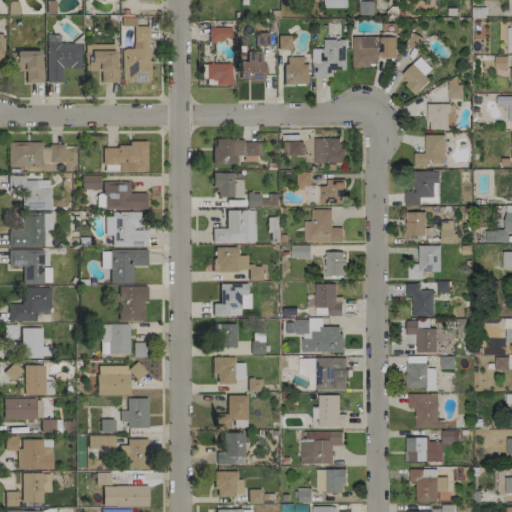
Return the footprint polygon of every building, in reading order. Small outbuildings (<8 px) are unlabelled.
[(345,0),(323,0),(324,8),(346,7),(345,0)] [(373,15),(373,1),(359,2),(359,15),(373,15)] [(148,82),(149,26),(133,26),(133,48),(121,48),(121,81),(148,82)] [(208,40),(230,40),(229,27),(208,27),(208,40)] [(379,41),(395,40),(395,32),(379,32),(379,41)] [(80,68),(80,42),(60,43),(59,34),(45,34),(46,82),(62,82),(61,68),(80,68)] [(278,36),(278,48),(289,48),(289,40),(289,36),(278,36)] [(351,36),(352,66),(378,65),(377,36),(351,36)] [(345,69),(345,39),(322,39),(322,48),(312,48),(312,77),(328,76),(328,70),(345,69)] [(380,41),(380,58),(396,57),(396,41),(380,41)] [(114,82),(115,44),(101,44),(101,51),(86,51),(85,70),(100,71),(100,82),(114,82)] [(41,50),(12,51),(13,71),(25,71),(25,83),(42,82),(41,50)] [(263,52),(246,52),(246,61),(239,61),(239,80),(262,81),(263,52)] [(284,84),(308,84),(308,63),(303,64),(303,56),(283,56),(284,84)] [(415,94),(429,81),(424,75),(431,69),(419,56),(399,76),(415,94)] [(506,56),(494,56),(494,68),(507,68),(506,56)] [(230,63),(205,63),(205,79),(214,79),(214,84),(229,84),(230,63)] [(447,98),(461,98),(461,82),(447,81),(447,98)] [(507,120),(511,120),(511,95),(496,95),(496,104),(507,105),(507,120)] [(454,104),(427,104),(427,129),(454,128),(454,104)] [(443,134),(423,134),(424,152),(413,153),(413,167),(426,166),(426,163),(444,162),(443,134)] [(313,162),(344,162),(344,147),(340,147),(340,138),(313,138),(313,162)] [(212,163),(238,164),(238,158),(261,158),(261,140),(213,140),(212,163)] [(7,165),(64,164),(63,145),(40,145),(40,141),(7,142),(7,165)] [(101,147),(102,165),(117,164),(117,171),(146,171),(145,141),(127,141),(127,147),(101,147)] [(303,141),(283,141),(282,155),(303,155),(303,141)] [(309,171),(296,171),(296,185),(309,185),(309,171)] [(419,205),(420,201),(437,201),(438,171),(410,171),(410,191),(404,190),(403,204),(419,205)] [(241,196),(242,173),(212,172),(211,188),(216,188),(216,196),(241,196)] [(49,208),(49,180),(24,179),(24,175),(7,175),(7,191),(21,192),(20,208),(49,208)] [(80,189),(99,189),(99,175),(80,175),(80,189)] [(319,186),(319,204),(344,204),(343,179),(325,179),(326,186),(319,186)] [(146,192),(128,192),(128,181),(103,181),(102,208),(146,209),(146,192)] [(246,205),(258,206),(259,193),(247,193),(246,205)] [(485,241),(508,242),(508,234),(511,233),(511,204),(505,205),(504,229),(485,229),(485,241)] [(253,243),(254,210),(225,209),(225,228),(211,228),(211,242),(253,243)] [(331,209),(311,209),(311,221),(303,221),(303,241),(342,241),(342,227),(330,227),(331,209)] [(405,236),(424,235),(424,212),(405,212),(405,236)] [(111,246),(146,246),(146,228),(139,228),(139,213),(104,213),(104,235),(111,235),(111,246)] [(22,214),(22,230),(7,230),(7,247),(43,246),(42,230),(51,229),(51,214),(22,214)] [(267,240),(277,241),(278,217),(268,217),(267,240)] [(454,242),(454,221),(440,220),(439,242),(454,242)] [(310,245),(291,244),(290,257),(309,258),(310,245)] [(439,272),(439,245),(418,245),(417,264),(408,264),(408,279),(421,279),(421,272),(439,272)] [(213,271),(248,271),(248,280),(260,280),(260,265),(246,266),(246,255),(236,255),(236,246),(212,246),(213,271)] [(7,265),(22,266),(21,283),(50,283),(50,267),(42,267),(42,250),(7,249),(7,265)] [(132,283),(131,266),(146,266),(146,250),(100,250),(100,268),(109,268),(109,283),(132,283)] [(511,250),(502,251),(502,270),(511,269),(511,250)] [(344,251),(324,252),(324,276),(345,275),(344,251)] [(248,283),(218,284),(219,303),(211,303),(211,316),(238,315),(238,308),(248,308),(248,283)] [(335,284),(314,283),(314,315),(341,315),(341,297),(335,296),(335,284)] [(433,290),(418,290),(418,283),(404,283),(404,296),(412,296),(411,315),(432,315),(433,290)] [(143,320),(143,301),(146,301),(146,286),(117,286),(118,320),(143,320)] [(49,287),(20,287),(20,303),(7,304),(7,321),(33,320),(33,314),(50,314),(49,287)] [(341,351),(341,326),(322,326),(322,318),(294,318),(294,334),(301,334),(301,352),(341,351)] [(415,352),(435,352),(436,328),(417,327),(417,320),(405,320),(405,334),(415,334),(415,352)] [(128,353),(128,323),(99,324),(99,354),(128,353)] [(235,323),(213,324),(214,347),(235,347),(235,323)] [(15,325),(3,325),(3,337),(15,338),(15,325)] [(41,328),(20,327),(19,356),(48,357),(49,346),(41,346),(41,328)] [(262,354),(263,341),(250,341),(250,354),(262,354)] [(145,357),(145,342),(132,342),(132,357),(145,357)] [(439,368),(453,369),(453,356),(440,355),(439,368)] [(211,357),(211,374),(216,374),(216,384),(233,383),(233,357),(211,357)] [(316,390),(346,389),(346,357),(315,357),(316,390)] [(507,369),(508,357),(494,357),(494,369),(507,369)] [(315,388),(314,358),(298,358),(298,375),(308,375),(308,388),(315,388)] [(2,371),(11,381),(22,371),(13,361),(2,371)] [(136,380),(145,372),(136,361),(127,369),(136,380)] [(234,379),(244,378),(244,362),(233,363),(234,379)] [(405,388),(434,388),(434,368),(427,368),(427,363),(405,363),(405,388)] [(23,394),(50,395),(50,388),(46,388),(46,380),(42,380),(42,365),(23,364),(23,394)] [(128,395),(129,374),(96,373),(96,395),(128,395)] [(247,391),(260,391),(260,378),(247,378),(247,391)] [(436,393),(407,394),(407,408),(414,408),(414,428),(443,427),(443,420),(437,420),(436,393)] [(245,395),(225,395),(226,413),(215,414),(215,427),(233,427),(233,421),(246,421),(245,395)] [(317,395),(318,427),(345,426),(345,414),(339,414),(338,395),(317,395)] [(2,417),(36,416),(36,397),(1,398),(2,417)] [(119,410),(120,426),(147,425),(146,397),(126,398),(126,410),(119,410)] [(113,419),(101,419),(101,431),(113,431),(113,419)] [(441,461),(441,444),(456,444),(456,430),(440,430),(440,441),(426,441),(426,437),(404,437),(404,461),(441,461)] [(342,431),(306,431),(306,439),(299,439),(300,464),(332,463),(331,445),(342,445),(342,431)] [(215,464),(230,464),(230,456),(243,456),(243,432),(221,432),(221,451),(215,451),(215,464)] [(51,469),(51,439),(18,439),(18,435),(3,436),(3,450),(16,450),(16,469),(51,469)] [(112,447),(112,435),(102,435),(103,448),(112,447)] [(146,469),(146,438),(126,439),(126,445),(117,445),(118,456),(125,456),(125,469),(146,469)] [(511,468),(511,469),(511,476),(504,476),(503,492),(511,492),(511,468)] [(315,492),(344,492),(343,469),(315,469),(315,492)] [(236,471),(214,471),(214,496),(241,496),(241,479),(236,479),(236,471)] [(108,485),(109,473),(96,472),(96,485),(108,485)] [(42,502),(42,492),(50,492),(49,473),(20,473),(20,503),(42,502)] [(147,486),(102,485),(101,506),(147,506),(147,486)] [(299,502),(310,502),(309,488),(298,488),(299,502)] [(261,489),(247,489),(247,503),(261,503),(261,489)] [(3,506),(17,506),(17,491),(3,491),(3,506)]
